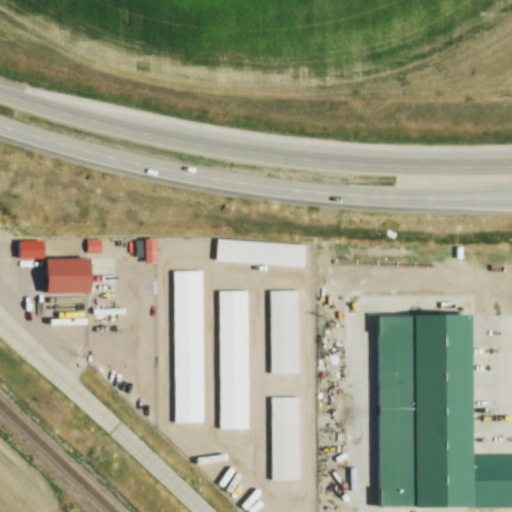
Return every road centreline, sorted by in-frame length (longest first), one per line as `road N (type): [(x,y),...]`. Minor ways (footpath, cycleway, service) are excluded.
road 1 (trunk): [(511,165),(356,164),(221,148),(88,120),(0,91)]
road 2 (trunk): [(0,124),(142,164),(302,189),(511,197)]
road 3 (residential): [(203,511),(0,320)]
